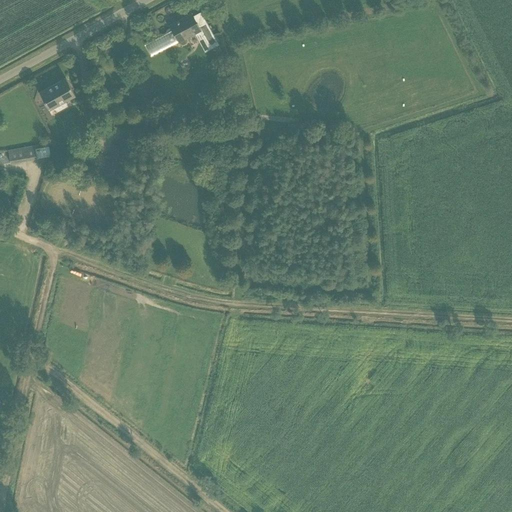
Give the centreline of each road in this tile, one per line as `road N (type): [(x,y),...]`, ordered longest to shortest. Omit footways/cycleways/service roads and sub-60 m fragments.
road 1 (track): [(511,321),(210,301),(53,250),(30,359)]
road 2 (track): [(30,359),(222,511)]
road 3 (unclassified): [(0,79),(145,0)]
road 4 (track): [(30,359),(0,507)]
